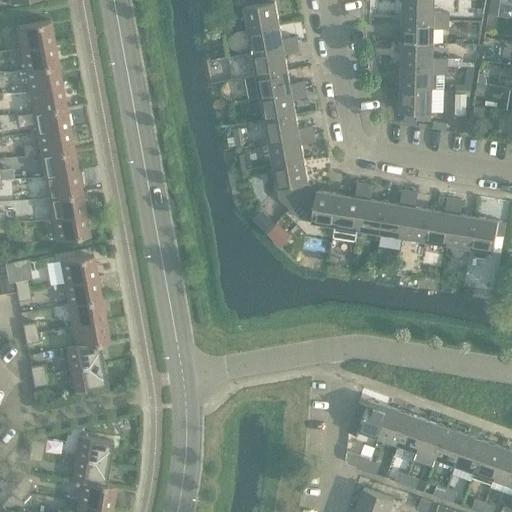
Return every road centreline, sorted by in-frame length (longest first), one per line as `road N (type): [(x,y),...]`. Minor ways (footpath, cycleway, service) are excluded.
road 1 (tertiary): [(183,376),(113,0)]
road 2 (residential): [(183,376),(376,352),(511,374)]
road 3 (residential): [(332,0),(364,145),(511,175)]
road 4 (tertiary): [(176,511),(187,441),(183,376)]
road 5 (residential): [(326,511),(338,377)]
